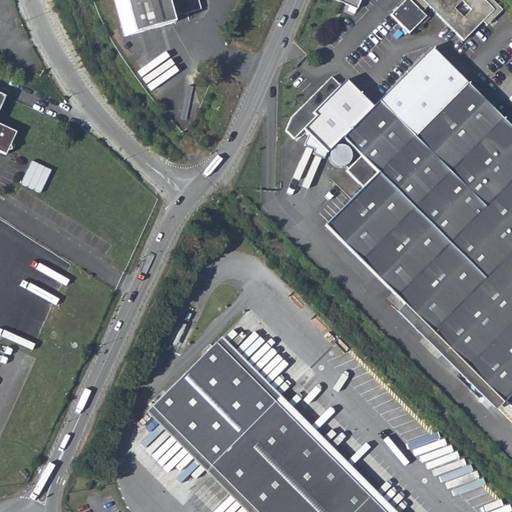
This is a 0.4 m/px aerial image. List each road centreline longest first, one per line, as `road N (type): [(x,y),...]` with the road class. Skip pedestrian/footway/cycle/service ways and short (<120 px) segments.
road 1 (secondary): [(188,199),(29,508)]
road 2 (unclassified): [(32,0),(66,72),(104,124),(188,199)]
road 3 (secondary): [(296,0),(231,148),(188,199)]
